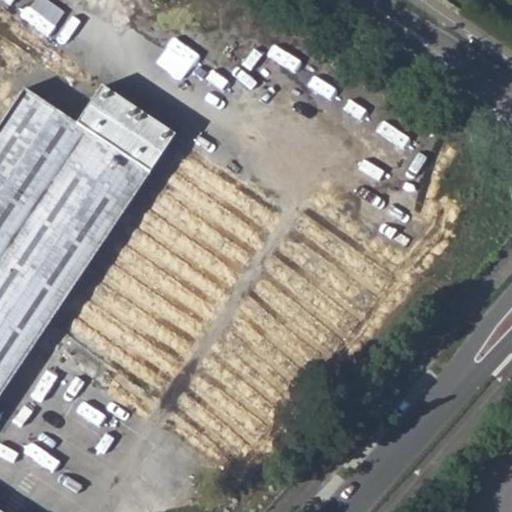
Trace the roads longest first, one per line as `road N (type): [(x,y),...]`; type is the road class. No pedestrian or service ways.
road 1 (tertiary): [(341,511),(511,317)]
road 2 (tertiary): [(370,0),(511,98)]
